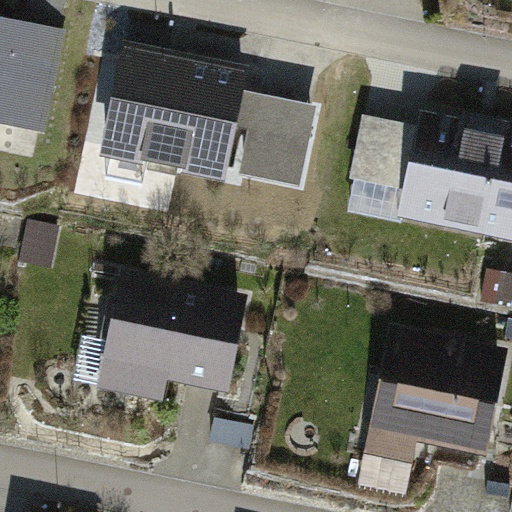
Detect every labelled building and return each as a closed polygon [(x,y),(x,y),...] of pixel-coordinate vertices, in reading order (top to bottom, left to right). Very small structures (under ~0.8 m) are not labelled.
[(69,32),(0,19),(0,127),(49,137),(69,32)] [(250,70),(125,43),(101,153),(226,180),(250,70)] [(308,181),(323,97),(262,86),(248,170),(308,181)] [(511,123),(422,107),(401,220),(511,241),(511,123)] [(254,290),(117,263),(93,384),(143,393),(147,374),(234,391),(254,290)] [(511,345),(394,323),(368,459),(485,481),(511,345)]
